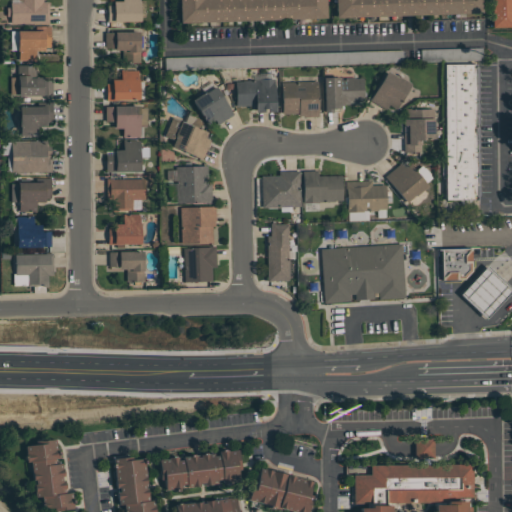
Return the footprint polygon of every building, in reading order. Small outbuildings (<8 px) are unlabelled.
[(48,24),(39,24),(39,23),(6,23),(6,7),(10,7),(10,2),(22,2),(22,0),(43,0),(43,1),(48,1),(48,24)] [(140,22),(140,0),(121,0),(122,3),(108,3),(107,21),(140,22)] [(179,0),(180,22),(326,19),(325,0),(179,0)] [(335,0),(336,18),(482,13),(481,0),(335,0)] [(511,0),(491,0),(491,27),(511,26),(511,0)] [(17,30),(18,61),(35,60),(35,49),(50,49),(50,29),(17,30)] [(122,63),(140,62),(139,31),(105,32),(105,50),(122,49),(122,63)] [(233,67),(402,63),(402,51),(233,55),(233,67)] [(176,70),(192,69),(192,57),(176,58),(176,70)] [(52,79),(36,79),(35,65),(17,65),(18,96),(52,96),(52,79)] [(448,65),(481,65),(482,201),(450,202),(448,65)] [(106,100),(139,100),(138,70),(120,70),(121,81),(106,81),(106,100)] [(387,110),(389,106),(396,109),(410,84),(387,70),(370,100),(387,110)] [(363,77),(324,78),(324,111),(340,111),(339,104),(363,104),(363,77)] [(255,112),(275,111),(274,79),(235,81),(236,107),(255,106),(255,112)] [(281,115),(318,115),(317,81),(281,82),(281,115)] [(209,128),(232,114),(216,86),(192,99),(209,128)] [(19,136),(38,136),(38,125),(52,125),(52,105),(19,105),(19,136)] [(146,126),(146,106),(105,106),(105,123),(114,123),(114,129),(123,129),(123,137),(139,137),(139,126),(146,126)] [(434,109),(404,109),(404,152),(421,152),(421,140),(434,140),(434,109)] [(203,158),(211,131),(170,118),(165,137),(174,139),(171,148),(203,158)] [(10,141),(11,173),(50,172),(49,140),(10,141)] [(140,140),(123,140),(122,151),(106,151),(106,171),(140,172),(140,140)] [(406,203),(427,186),(406,160),(384,176),(406,203)] [(176,203),(212,202),(211,185),(207,185),(206,166),(175,166),(176,203)] [(299,171),(277,172),(277,175),(261,176),(262,207),(300,206),(299,171)] [(317,176),(317,171),(302,171),(303,202),(342,202),(342,176),(317,176)] [(144,200),(145,179),(110,179),(110,210),(140,210),(141,200),(144,200)] [(371,180),(345,181),(346,211),(386,210),(385,185),(371,185),(371,180)] [(49,181),(11,181),(11,202),(18,202),(18,212),(36,212),(36,202),(49,202),(49,181)] [(181,244),(214,243),(213,206),(180,207),(181,244)] [(107,225),(107,244),(140,244),(140,214),(122,214),(123,225),(107,225)] [(15,247),(50,247),(50,231),(41,231),(41,225),(33,224),(33,217),(16,216),(15,247)] [(289,280),(288,223),(267,224),(268,280),(289,280)] [(320,248),(323,303),(352,301),(352,299),(376,299),(404,298),(402,244),(320,248)] [(184,282),(211,281),(211,268),(216,268),(215,247),(183,248),(184,282)] [(440,249),(470,248),(471,271),(463,279),(441,280),(440,249)] [(126,282),(143,282),(143,251),(108,251),(108,270),(125,270),(126,282)] [(53,254),(14,254),(14,285),(48,285),(48,275),(53,275),(53,254)] [(461,294),(487,267),(511,290),(511,292),(487,319),(461,294)] [(413,439),(414,459),(433,458),(433,438),(413,439)] [(25,444),(28,463),(30,462),(36,497),(41,496),(43,511),(72,507),(70,492),(65,493),(56,439),(25,444)] [(165,492),(238,478),(237,472),(241,471),(236,448),(179,459),(178,456),(158,460),(165,492)] [(113,460),(118,507),(124,506),(124,511),(157,511),(156,500),(148,501),(143,457),(113,460)] [(472,503),(472,508),(476,508),(476,511),(364,511),(364,509),(370,509),(370,506),(357,506),(357,476),(374,475),(374,466),(477,464),(478,498),(472,498),(472,503)] [(306,511),(314,481),(260,468),(254,491),(250,490),(248,501),(295,511),(306,511)] [(174,511),(236,511),(235,498),(173,504),(174,511)]
